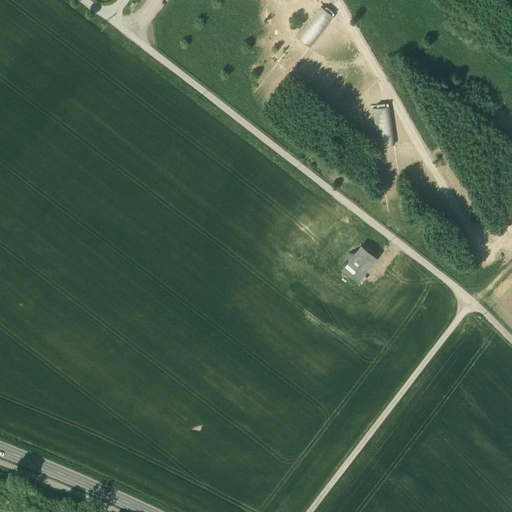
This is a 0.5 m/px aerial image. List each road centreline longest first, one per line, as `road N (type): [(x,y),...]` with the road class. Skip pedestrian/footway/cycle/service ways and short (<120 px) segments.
road 1 (track): [(480,307),(131,36)]
road 2 (track): [(313,511),(480,307)]
road 3 (secondary): [(146,511),(0,449)]
